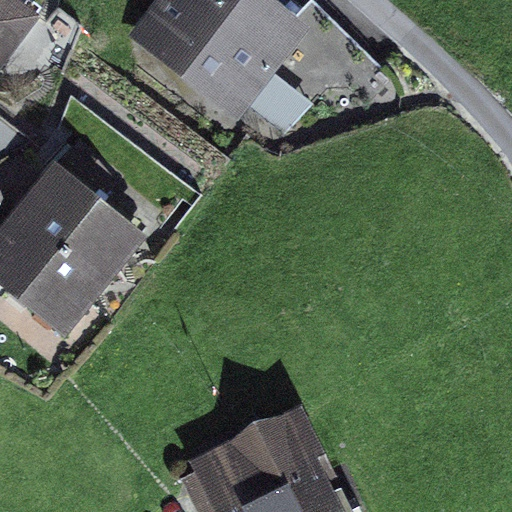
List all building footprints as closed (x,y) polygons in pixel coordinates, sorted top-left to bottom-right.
[(25,0),(0,0),(0,68),(42,13),(25,0)] [(282,0),(153,0),(127,34),(238,120),(313,24),(282,0)] [(22,197),(0,224),(0,282),(66,335),(149,230),(106,196),(119,180),(75,145),(63,160),(56,155),(22,197)] [(0,186),(0,224),(22,197),(0,186)] [(302,401),(190,457),(217,511),(347,511),(317,452),(326,448),(302,401)]
